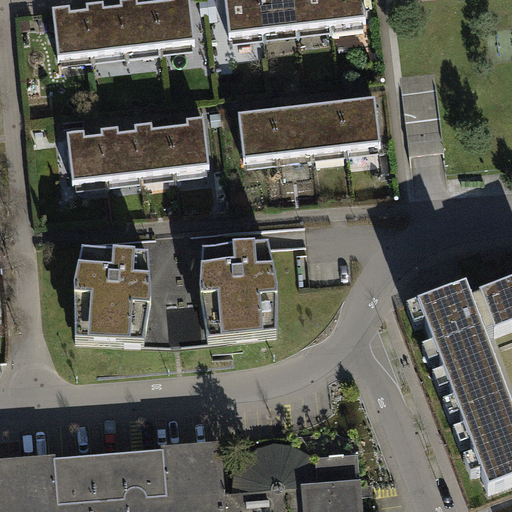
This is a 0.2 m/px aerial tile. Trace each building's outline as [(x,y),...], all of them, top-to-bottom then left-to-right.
[(222,44),(256,39),(250,0),(220,0),(217,1),(222,44)] [(286,0),(250,0),(256,39),(291,35),(286,0)] [(286,0),(291,35),(324,31),(320,0),(286,0)] [(354,0),(320,0),(324,31),(358,27),(354,0)] [(166,13),(148,15),(153,55),(188,51),(182,4),(165,6),(166,13)] [(119,59),(153,55),(148,15),(129,18),(128,10),(113,12),(114,18),(119,59)] [(79,16),(80,22),(85,63),(119,59),(114,18),(97,20),(96,13),(79,16)] [(52,67),(85,63),(80,22),(62,24),(61,18),(46,20),(52,67)] [(369,108),(335,112),(341,155),(374,151),(369,108)] [(308,159),(341,155),(335,112),(302,116),(308,159)] [(302,116),(267,120),(272,163),(308,159),(302,116)] [(239,168),(272,163),(267,120),(233,125),(239,168)] [(181,137),(163,139),(168,179),(203,175),(197,128),(180,130),(181,137)] [(134,183),(168,179),(163,139),(144,142),(143,134),(128,136),(129,143),(134,183)] [(94,140),(95,146),(100,188),(134,183),(129,143),(112,145),(111,138),(94,140)] [(67,192),(100,188),(95,146),(77,148),(76,142),(61,144),(67,192)] [(412,144),(413,159),(447,157),(446,142),(412,144)] [(263,257),(196,260),(193,301),(201,350),(268,344),(272,297),(263,257)] [(141,268),(74,263),(66,303),(68,353),(135,355),(145,308),(141,268)] [(511,274),(471,290),(404,316),(479,510),(511,497),(511,274)] [(0,470),(0,511),(355,511),(353,489),(350,440),(309,443),(311,463),(293,450),(271,448),(249,451),(233,462),(226,474),(224,498),(219,498),(216,453),(152,458),(0,470)]
